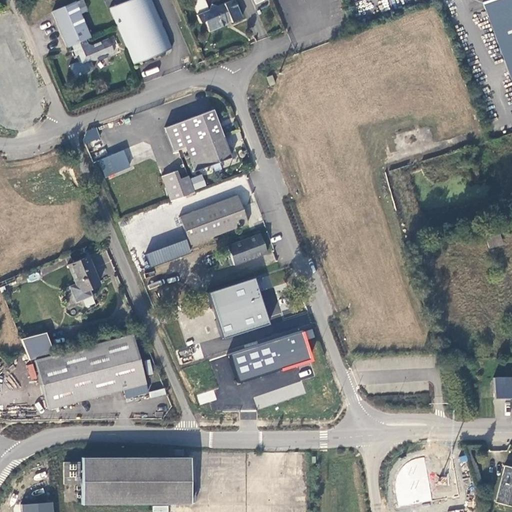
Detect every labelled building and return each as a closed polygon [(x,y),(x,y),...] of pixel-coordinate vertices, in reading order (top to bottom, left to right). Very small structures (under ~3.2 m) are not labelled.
[(82,0),(79,0),(75,2),(80,14),(87,11),(82,0)] [(151,0),(127,0),(110,8),(134,64),(172,48),(151,0)] [(211,4),(209,10),(204,0),(191,0),(198,15),(197,15),(200,24),(204,22),(209,32),(227,25),(225,22),(230,20),(231,23),(242,18),(234,0),(232,0),(217,7),(211,4)] [(511,0),(490,0),(483,3),(511,82),(511,0)] [(67,47),(71,45),(85,39),(90,37),(80,14),(75,2),(52,12),(67,47)] [(85,39),(71,45),(73,50),(71,51),(74,59),(77,58),(78,62),(69,66),(74,77),(94,69),(91,63),(97,60),(98,61),(107,57),(107,56),(114,53),(108,38),(91,45),(87,44),(85,39)] [(230,157),(212,110),(165,128),(174,151),(186,147),(195,170),(230,157)] [(98,138),(95,128),(86,132),(82,141),(84,144),(98,138)] [(129,166),(122,150),(98,160),(106,177),(129,166)] [(421,162),(385,170),(402,238),(415,235),(400,173),(422,168),(421,162)] [(184,196),(175,171),(160,176),(169,201),(184,196)] [(187,176),(178,179),(184,196),(193,193),(187,176)] [(136,187),(128,190),(132,203),(141,200),(136,187)] [(248,223),(237,195),(179,217),(189,245),(248,223)] [(233,266),(267,253),(260,234),(226,247),(233,266)] [(186,239),(145,254),(150,267),(191,252),(186,239)] [(88,289),(99,284),(88,256),(68,265),(75,283),(79,292),(88,289)] [(257,279),(209,292),(222,338),(270,324),(257,279)] [(88,289),(79,292),(75,283),(69,286),(75,302),(91,295),(88,289)] [(238,381),(314,363),(309,339),(314,337),(313,331),(231,350),(238,381)] [(55,353),(46,332),(20,338),(29,360),(55,353)] [(133,335),(35,360),(47,409),(123,389),(126,398),(148,393),(133,335)] [(445,360),(460,359),(460,350),(445,351),(445,360)] [(451,370),(465,369),(465,361),(450,362),(451,370)] [(511,377),(493,378),(493,399),(511,398),(511,377)] [(257,406),(284,401),(282,390),(255,395),(257,406)] [(80,457),(81,504),(189,504),(189,457),(80,457)] [(394,474),(398,505),(429,501),(424,458),(405,460),(406,472),(394,474)] [(63,484),(78,484),(78,462),(62,462),(63,484)] [(511,467),(504,465),(494,502),(511,506),(511,467)]
